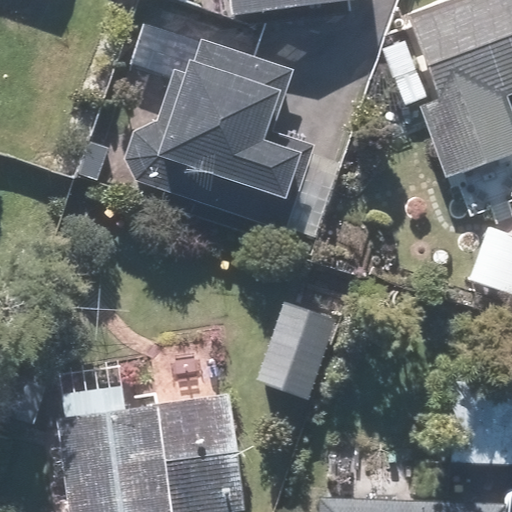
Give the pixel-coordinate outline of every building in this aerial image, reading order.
[(232,0),(234,21),(373,7),(371,0),(232,0)] [(511,0),(450,0),(391,23),(439,183),(511,161),(511,109),(508,98),(511,97),(511,0)] [(135,122),(119,175),(316,234),(339,156),(274,136),(294,68),(186,35),(157,129),(135,122)] [(170,340),(174,398),(126,400),(124,363),(63,367),(66,418),(39,420),(43,511),(245,511),(239,394),(218,395),(215,337),(170,340)] [(511,511),(511,503),(320,491),(318,511),(511,511)]
